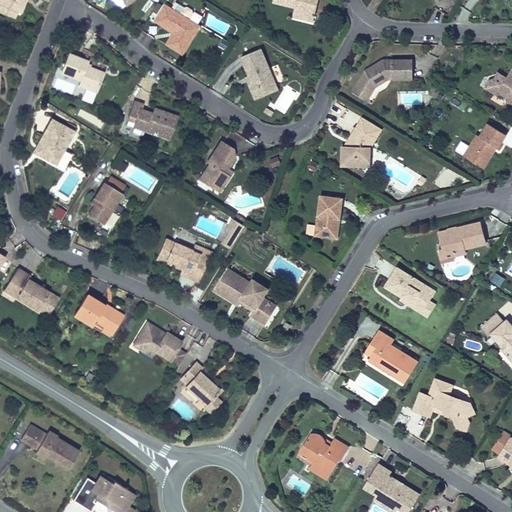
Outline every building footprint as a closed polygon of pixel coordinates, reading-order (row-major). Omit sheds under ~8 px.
[(0,0),(0,7),(13,13),(18,14),(23,0),(0,0)] [(175,31),(168,43),(180,50),(198,23),(187,16),(191,10),(189,4),(185,1),(179,2),(175,0),(174,0),(171,7),(165,2),(155,17),(172,28),(175,31)] [(268,0),(269,1),(291,6),(290,9),(300,12),(302,17),(310,19),(315,0),(268,0)] [(0,17),(9,22),(13,13),(0,7),(0,17)] [(158,41),(168,32),(158,21),(148,30),(158,41)] [(165,41),(168,43),(175,31),(172,28),(165,41)] [(237,53),(246,74),(253,88),(272,78),(258,45),(237,53)] [(68,51),(61,70),(80,78),(79,83),(97,90),(105,73),(86,64),(88,58),(68,51)] [(364,97),(374,84),(369,75),(378,71),(382,79),(387,76),(411,77),(411,57),(380,56),(364,67),(350,87),(364,97)] [(507,94),(507,98),(511,100),(511,63),(506,74),(497,69),(493,77),(489,77),(485,85),(495,91),(501,90),(507,94)] [(382,79),(378,71),(369,75),(374,84),(382,79)] [(253,88),(246,74),(243,76),(249,90),(253,88)] [(142,121),(140,127),(166,136),(175,114),(152,106),(150,113),(137,109),(140,102),(132,99),(126,117),(133,119),(134,117),(142,121)] [(46,135),(37,152),(55,162),(73,128),(50,116),(41,133),(46,135)] [(132,125),(140,127),(142,121),(134,117),(133,119),(132,125)] [(345,164),(359,165),(360,157),(368,157),(368,145),(379,127),(360,117),(344,146),(339,145),(338,158),(345,164)] [(475,131),(467,144),(471,146),(465,156),(483,166),(492,152),(489,150),(494,142),(497,143),(499,145),(506,132),(486,120),(479,132),(475,131)] [(32,149),(37,152),(46,135),(41,133),(32,149)] [(223,184),(229,174),(223,171),(226,167),(233,155),(231,145),(219,139),(204,161),(207,163),(198,179),(210,186),(215,178),(223,184)] [(471,146),(467,144),(461,153),(465,156),(471,146)] [(360,157),(359,165),(367,165),(368,157),(360,157)] [(280,158),(268,158),(268,166),(280,166),(280,158)] [(418,185),(422,178),(418,175),(415,179),(413,182),(418,185)] [(218,192),(223,184),(215,178),(210,186),(218,192)] [(95,198),(93,202),(87,212),(102,221),(121,192),(102,180),(92,197),(95,198)] [(316,195),(313,222),(318,222),(316,233),(334,235),(339,196),(316,195)] [(233,217),(240,221),(243,216),(236,212),(233,217)] [(436,227),(442,249),(450,247),(452,252),(462,249),(461,243),(483,237),(477,215),(436,227)] [(198,252),(191,249),(189,249),(190,246),(164,236),(156,254),(175,259),(173,265),(181,267),(180,271),(189,275),(198,252)] [(194,243),(191,249),(198,252),(200,245),(194,243)] [(419,284),(422,279),(395,264),(383,283),(400,294),(402,292),(411,297),(407,305),(419,311),(428,297),(432,291),(419,284)] [(17,266),(7,282),(18,289),(16,293),(37,307),(48,289),(28,276),(30,274),(17,266)] [(227,266),(223,273),(239,282),(242,276),(227,266)] [(491,278),(498,286),(506,280),(498,271),(491,278)] [(239,282),(223,273),(214,287),(230,297),(231,294),(238,298),(253,308),(250,313),(264,321),(275,303),(262,295),(267,285),(251,276),(249,280),(242,276),(239,282)] [(434,287),(422,279),(419,284),(432,291),(434,287)] [(18,289),(7,282),(4,286),(16,293),(18,289)] [(46,312),(57,295),(48,289),(37,307),(46,312)] [(402,292),(400,294),(398,300),(407,305),(411,297),(402,292)] [(100,327),(103,329),(107,323),(114,327),(122,314),(108,306),(106,309),(100,305),(101,303),(84,293),(77,304),(86,310),(83,316),(100,327)] [(231,294),(230,297),(237,302),(238,298),(231,294)] [(433,300),(428,297),(419,311),(425,314),(433,300)] [(98,330),(100,327),(83,316),(86,310),(77,304),(70,313),(98,330)] [(509,346),(511,349),(511,322),(504,312),(487,326),(499,341),(498,343),(504,350),(509,346)] [(142,334),(137,335),(137,347),(139,348),(142,346),(152,352),(155,348),(168,357),(177,344),(180,340),(164,331),(161,331),(158,332),(157,327),(146,321),(141,328),(142,334)] [(107,323),(103,329),(110,333),(114,327),(107,323)] [(372,326),(364,339),(370,343),(362,356),(399,378),(412,358),(384,341),(388,335),(372,326)] [(370,343),(364,339),(357,353),(362,356),(370,343)] [(182,348),(177,344),(168,357),(175,360),(182,348)] [(142,346),(139,348),(150,355),(152,352),(142,346)] [(186,382),(185,384),(205,404),(204,406),(209,410),(219,399),(215,395),(219,391),(199,371),(202,367),(194,360),(179,376),(186,382)] [(447,421),(461,419),(460,412),(468,411),(465,400),(456,402),(455,395),(442,391),(446,380),(428,374),(422,391),(413,388),(406,407),(423,413),(426,405),(437,408),(437,411),(441,412),(444,410),(447,421)] [(241,409),(237,407),(232,415),(236,418),(241,409)] [(75,451),(53,436),(54,435),(45,429),(42,433),(26,422),(18,436),(34,446),(32,449),(41,455),(42,453),(65,467),(75,451)] [(483,443),(490,447),(501,430),(501,429),(494,425),(483,443)] [(332,434),(329,437),(326,442),(321,438),(323,434),(314,429),(308,429),(305,432),(296,446),(309,454),(307,457),(304,462),(323,474),(335,455),(339,456),(346,443),(332,434)] [(511,464),(511,436),(501,430),(490,447),(489,450),(503,459),(505,457),(511,460),(511,463),(511,464)] [(294,449),(307,457),(309,454),(296,446),(294,449)] [(511,468),(511,464),(511,463),(511,460),(505,457),(503,459),(502,462),(511,468)] [(361,483),(373,491),(377,485),(384,490),(384,499),(392,504),(402,511),(416,490),(405,484),(403,488),(396,483),(395,485),(390,481),(391,480),(384,474),(386,472),(388,468),(376,460),(361,483)] [(111,480),(98,472),(97,474),(109,482),(111,480)] [(405,484),(386,472),(384,474),(391,480),(390,481),(395,485),(396,483),(403,488),(405,484)] [(90,499),(95,491),(100,495),(98,499),(108,506),(111,502),(127,511),(131,508),(124,503),(131,492),(111,480),(109,482),(97,474),(93,481),(84,475),(70,497),(87,509),(93,500),(90,499)] [(377,485),(373,491),(371,495),(391,507),(392,504),(384,499),(384,490),(377,485)] [(127,511),(111,502),(108,506),(118,511),(127,511)]
